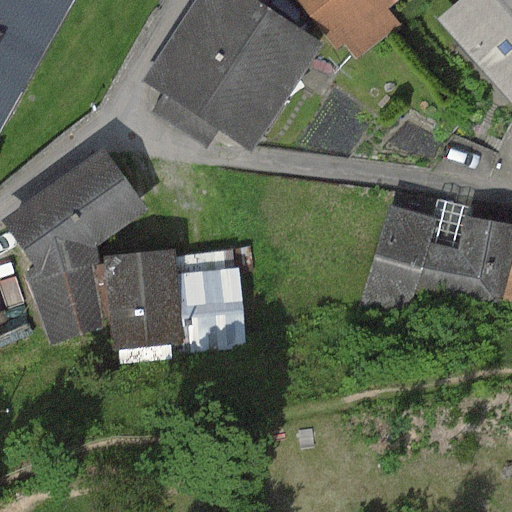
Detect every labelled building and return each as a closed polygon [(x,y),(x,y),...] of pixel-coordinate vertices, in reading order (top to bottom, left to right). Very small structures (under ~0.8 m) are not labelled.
[(0,0),(0,125),(70,0),(0,0)] [(213,133),(245,154),(317,46),(246,0),(195,0),(141,83),(160,96),(148,114),(202,149),(213,133)] [(292,0),(333,51),(341,45),(355,61),(399,26),(386,9),(396,1),(394,0),(292,0)] [(511,0),(455,0),(432,20),(511,109),(511,0)] [(97,151),(0,218),(0,225),(27,268),(21,271),(48,346),(106,327),(86,250),(139,209),(97,151)] [(498,307),(511,227),(511,226),(506,225),(506,213),(469,207),(467,218),(457,216),(452,250),(425,243),(431,217),(385,208),(359,308),(410,319),(416,292),(498,307)] [(167,249),(99,258),(111,351),(179,343),(181,356),(241,349),(231,268),(171,276),(168,258),(167,249)] [(230,250),(168,258),(171,276),(231,268),(230,250)] [(511,305),(511,252),(502,304),(511,305)]
